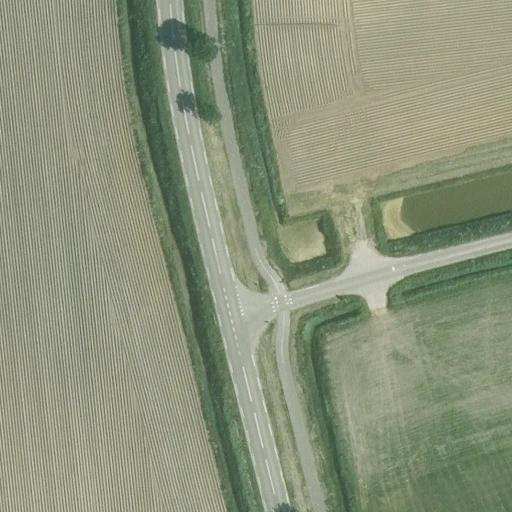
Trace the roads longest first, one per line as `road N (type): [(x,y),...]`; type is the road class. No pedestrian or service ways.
road 1 (tertiary): [(228,318),(188,142),(168,0)]
road 2 (unclassified): [(228,318),(511,245)]
road 3 (tertiary): [(279,511),(228,318)]
